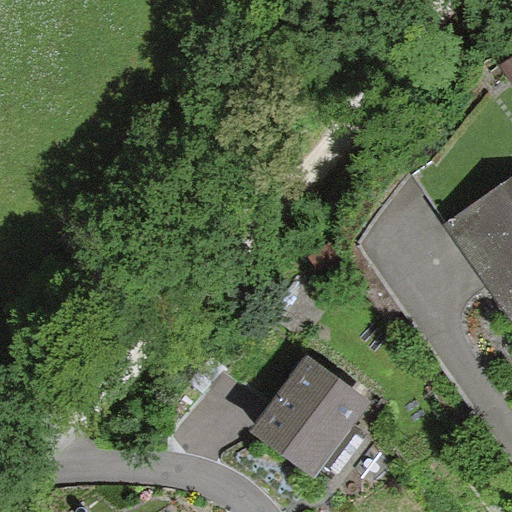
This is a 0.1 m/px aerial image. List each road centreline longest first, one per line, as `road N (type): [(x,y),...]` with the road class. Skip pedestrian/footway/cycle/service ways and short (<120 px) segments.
road 1 (track): [(486,0),(138,464)]
road 2 (residential): [(239,511),(138,464),(0,502)]
road 3 (residential): [(424,277),(511,410)]
